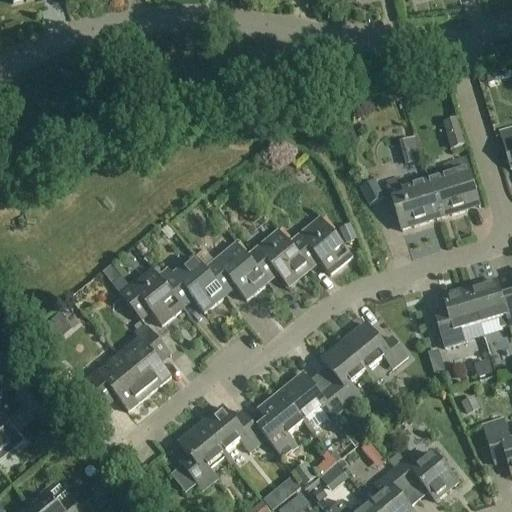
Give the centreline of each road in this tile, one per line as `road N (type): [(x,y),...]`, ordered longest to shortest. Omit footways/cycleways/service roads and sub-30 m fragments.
road 1 (unclassified): [(449,37),(355,37),(218,15),(164,18),(32,52),(0,71)]
road 2 (residential): [(142,432),(209,375),(259,364),(348,292),(511,243)]
road 3 (residential): [(506,221),(449,37)]
